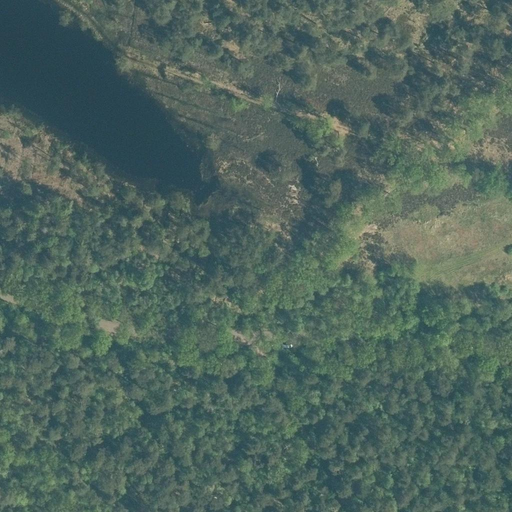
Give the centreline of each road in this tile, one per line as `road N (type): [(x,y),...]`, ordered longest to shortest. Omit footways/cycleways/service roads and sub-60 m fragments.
road 1 (tertiary): [(0,279),(156,328),(511,358)]
road 2 (track): [(511,58),(209,336)]
road 3 (track): [(352,511),(270,367),(242,340)]
